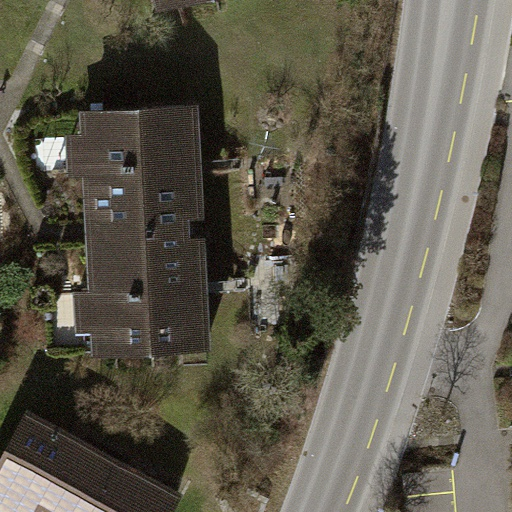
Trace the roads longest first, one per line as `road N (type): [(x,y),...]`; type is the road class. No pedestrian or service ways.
road 1 (tertiary): [(318,511),(384,320),(447,0)]
road 2 (unknown): [(384,320),(471,390),(494,438),(503,511)]
